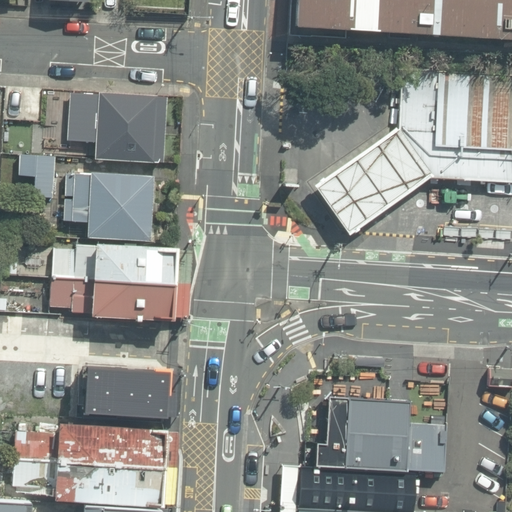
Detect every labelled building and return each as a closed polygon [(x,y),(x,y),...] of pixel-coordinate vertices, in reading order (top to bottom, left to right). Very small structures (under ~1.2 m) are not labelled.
[(511,0),(290,0),(288,33),(315,34),(315,27),(511,38),(511,0)] [(430,177),(511,180),(511,74),(402,70),(399,128),(430,177)] [(40,139),(58,140),(62,90),(43,88),(40,139)] [(95,158),(154,162),(154,159),(162,160),(166,98),(157,98),(157,95),(99,92),(99,94),(73,93),(72,106),(68,106),(67,115),(80,116),(80,119),(73,118),(72,139),(96,141),(95,158)] [(311,185),(345,235),(430,178),(396,127),(311,185)] [(33,196),(52,198),(56,156),(20,153),(18,174),(35,176),(33,196)] [(88,235),(149,240),(153,176),(91,172),(90,174),(66,172),(65,195),(73,196),(72,198),(65,198),(63,218),(88,220),(88,235)] [(481,247),(500,248),(500,239),(481,237),(481,247)] [(172,283),(174,250),(75,245),(52,248),(21,247),(20,265),(50,267),(51,275),(172,283)] [(0,310),(13,311),(15,271),(0,269),(0,310)] [(174,283),(51,277),(49,305),(71,306),(71,310),(91,311),(91,314),(172,318),(174,283)] [(31,397),(32,365),(11,364),(11,389),(16,389),(15,408),(31,409),(31,397)] [(511,387),(511,368),(511,367),(487,367),(487,386),(511,387)] [(0,409),(13,410),(15,391),(0,390),(0,409)] [(314,464),(344,466),(348,396),(327,395),(325,443),(316,442),(314,464)] [(348,396),(344,466),(405,469),(409,400),(348,396)] [(16,429),(14,458),(163,466),(165,430),(165,428),(58,422),(58,432),(16,429)] [(442,469),(443,422),(409,422),(407,468),(442,469)] [(163,466),(14,458),(12,483),(54,486),(54,497),(160,503),(163,466)] [(417,511),(412,511),(415,472),(281,464),(277,511),(417,511)] [(30,511),(31,501),(0,498),(0,511),(30,511)]
